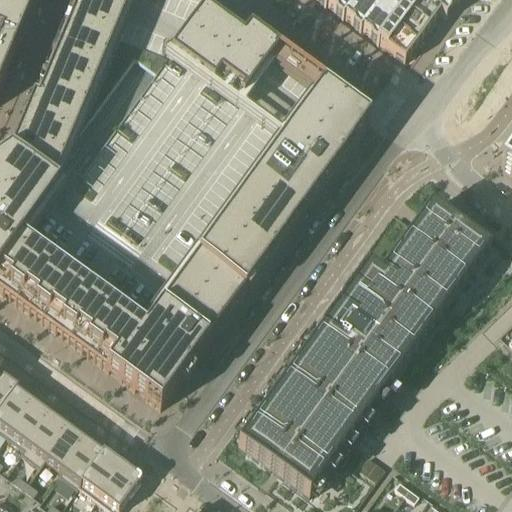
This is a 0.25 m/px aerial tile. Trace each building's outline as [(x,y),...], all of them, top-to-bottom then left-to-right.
[(78,0),(11,162),(0,169),(0,297),(108,376),(119,384),(134,395),(145,403),(160,414),(228,321),(235,311),(247,295),(254,285),(370,127),(205,7),(200,4),(189,0),(78,0)] [(0,0),(0,91),(38,0),(0,0)] [(313,0),(317,2),(319,7),(323,10),(330,0),(313,0)] [(330,0),(323,10),(325,11),(327,9),(334,15),(336,19),(340,22),(356,0),(330,0)] [(356,0),(340,22),(343,24),(344,22),(352,28),(354,32),(358,35),(381,3),(376,0),(356,0)] [(410,0),(400,14),(428,34),(440,19),(440,18),(415,0),(410,0)] [(415,0),(440,18),(440,19),(445,23),(450,17),(449,13),(455,5),(456,4),(450,0),(415,0)] [(381,3),(358,35),(360,37),(362,35),(369,41),(371,45),(375,48),(388,30),(399,16),(381,3)] [(399,16),(388,30),(416,51),(428,34),(400,14),(399,16)] [(388,30),(375,48),(378,50),(379,49),(404,67),(416,51),(388,30)] [(511,155),(501,171),(511,179),(511,155)] [(337,315),(238,452),(309,503),(399,379),(490,255),(447,224),(431,212),(415,234),(366,302),(353,293),(337,315)] [(456,319),(447,327),(453,333),(462,324),(456,319)] [(0,416),(15,396),(16,397),(18,395),(0,382),(0,416)] [(0,440),(6,445),(33,409),(16,397),(15,396),(0,416),(0,440)] [(33,409),(6,445),(23,457),(24,458),(51,422),(33,409)] [(23,457),(20,461),(39,475),(45,467),(68,434),(51,422),(24,458),(23,457)] [(68,434),(45,467),(61,479),(62,480),(86,447),(68,434)] [(61,479),(58,483),(77,496),(78,495),(103,460),(102,459),(86,447),(62,480),(61,479)] [(103,460),(78,495),(96,508),(122,471),(103,457),(102,459),(103,460)] [(368,462),(358,475),(374,487),(384,474),(368,462)] [(122,471),(96,508),(101,511),(122,511),(139,489),(140,488),(140,487),(140,486),(140,485),(140,484),(139,484),(139,483),(138,483),(122,471)] [(18,482),(13,488),(23,495),(28,489),(18,482)] [(399,488),(394,495),(404,502),(409,495),(399,488)] [(28,489),(23,495),(33,502),(38,496),(28,489)] [(409,495),(404,502),(414,509),(419,502),(409,495)]
